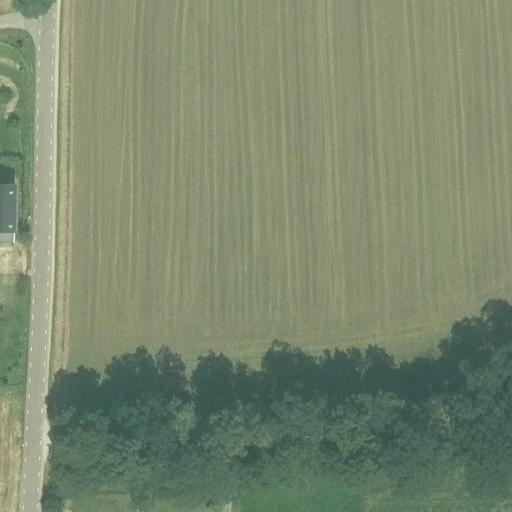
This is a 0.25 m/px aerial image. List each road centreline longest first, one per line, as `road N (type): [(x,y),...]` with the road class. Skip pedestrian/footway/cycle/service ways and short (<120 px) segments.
road 1 (tertiary): [(31,511),(49,0)]
road 2 (track): [(34,451),(511,431)]
